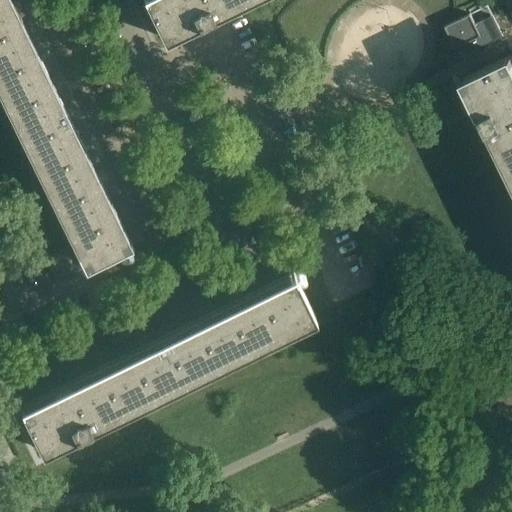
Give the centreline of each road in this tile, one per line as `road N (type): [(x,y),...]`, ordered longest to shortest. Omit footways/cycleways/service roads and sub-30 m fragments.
road 1 (residential): [(62,0),(43,8),(190,303)]
road 2 (residential): [(155,78),(221,46),(315,237)]
road 3 (residential): [(253,270),(155,78)]
road 4 (residential): [(190,303),(3,386)]
